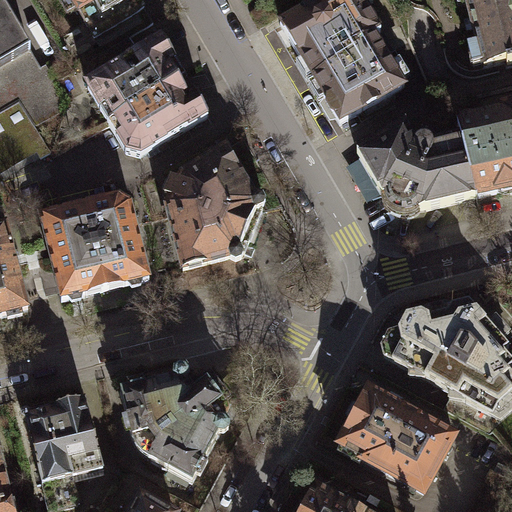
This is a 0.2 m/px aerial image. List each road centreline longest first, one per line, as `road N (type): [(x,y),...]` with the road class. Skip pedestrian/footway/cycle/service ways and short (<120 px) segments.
road 1 (residential): [(0,372),(165,330),(250,321),(329,357)]
road 2 (residential): [(201,0),(372,277)]
road 3 (residential): [(329,357),(244,511)]
road 4 (residential): [(372,277),(511,245)]
